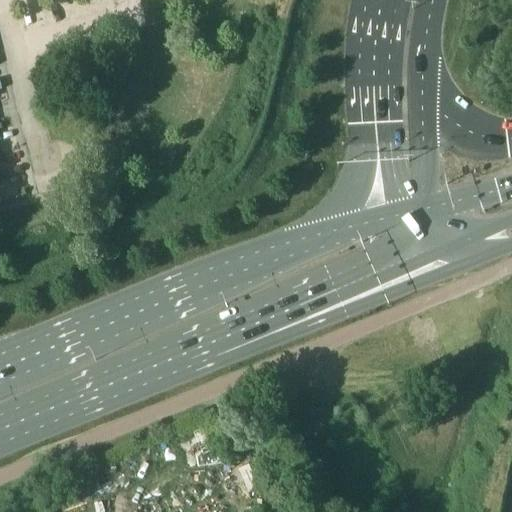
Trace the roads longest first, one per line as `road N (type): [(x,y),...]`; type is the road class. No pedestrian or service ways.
road 1 (unclassified): [(0,478),(511,265)]
road 2 (primary): [(0,438),(452,246)]
road 3 (primary): [(380,219),(0,369)]
road 4 (primary): [(382,0),(374,82),(380,219)]
road 5 (residential): [(49,186),(14,46)]
road 6 (residential): [(131,0),(135,16),(14,46)]
road 7 (primary): [(428,208),(421,87)]
